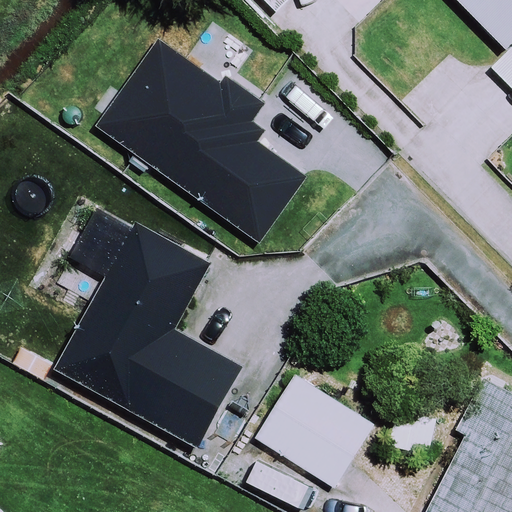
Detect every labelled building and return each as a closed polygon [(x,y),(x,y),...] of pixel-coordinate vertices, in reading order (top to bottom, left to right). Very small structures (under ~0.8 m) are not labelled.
[(511,0),(458,0),(509,52),(493,68),(511,87),(511,0)] [(157,45),(97,132),(265,246),(310,179),(247,136),(268,104),(231,79),(223,90),(157,45)] [(217,267),(144,225),(105,204),(59,286),(97,307),(61,370),(135,412),(217,267)] [(310,327),(288,314),(257,367),(278,380),(310,327)] [(379,429),(299,379),(260,441),(341,490),(379,429)] [(511,511),(511,400),(482,385),(460,431),(470,436),(431,511),(511,511)] [(443,421),(401,412),(393,448),(435,457),(443,421)]
